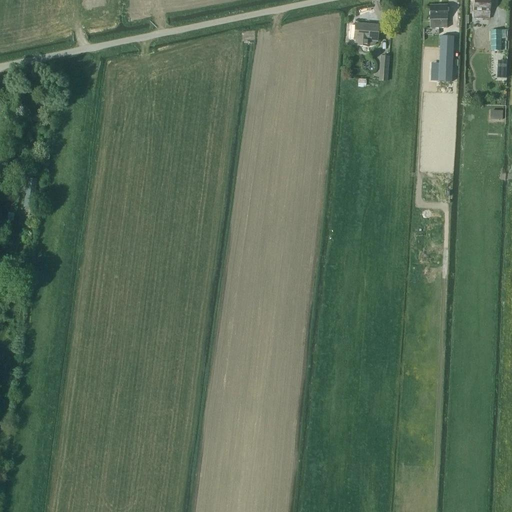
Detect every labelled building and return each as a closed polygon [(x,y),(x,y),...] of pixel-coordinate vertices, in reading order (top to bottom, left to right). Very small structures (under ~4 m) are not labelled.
[(474,19),(489,19),(489,11),(490,0),(474,0),(474,10),(474,19)] [(447,28),(447,6),(430,6),(430,28),(447,28)] [(354,40),(356,40),(356,46),(368,47),(369,47),(371,47),(372,47),(373,46),(374,45),(375,44),(376,43),(376,42),(377,42),(378,26),(355,24),(354,40)] [(491,31),(491,51),(502,51),(502,40),(509,40),(509,31),(491,31)] [(439,64),(438,82),(451,82),(453,37),(440,36),(439,64)] [(378,81),(378,83),(386,84),(388,62),(388,58),(380,57),(380,61),(378,81)] [(36,180),(27,178),(23,208),(33,209),(36,180)]
